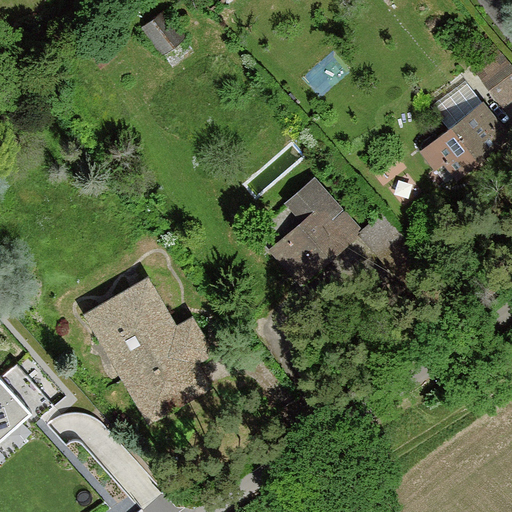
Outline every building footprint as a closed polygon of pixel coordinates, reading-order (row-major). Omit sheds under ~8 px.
[(105,0),(113,10),(126,0),(105,0)] [(144,28),(179,59),(196,41),(161,10),(144,28)] [(511,67),(504,56),(481,73),(504,105),(511,99),(511,67)] [(483,106),(424,155),(447,184),(456,177),(460,182),(511,140),(483,106)] [(289,198),(305,217),(274,245),(308,283),(370,227),(319,171),(289,198)] [(198,309),(180,319),(155,271),(90,304),(149,419),(219,384),(204,354),(218,347),(198,309)] [(0,443),(48,402),(15,363),(3,373),(0,369),(0,443)]
